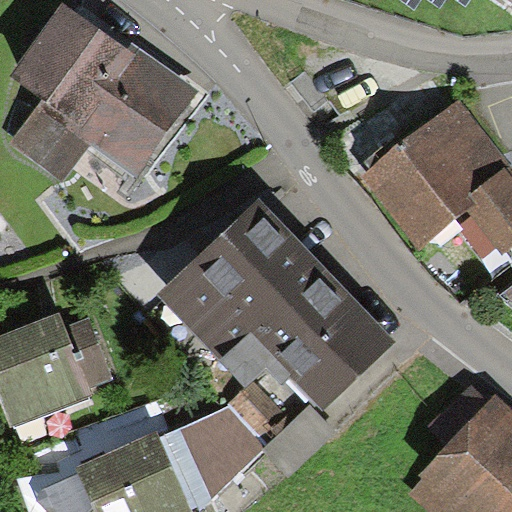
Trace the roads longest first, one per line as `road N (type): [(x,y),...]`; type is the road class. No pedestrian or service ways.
road 1 (residential): [(511,380),(423,313),(210,39),(197,0)]
road 2 (residential): [(511,55),(453,61),(253,0)]
